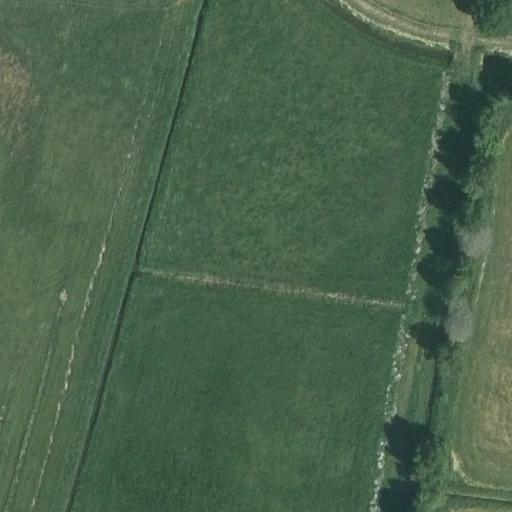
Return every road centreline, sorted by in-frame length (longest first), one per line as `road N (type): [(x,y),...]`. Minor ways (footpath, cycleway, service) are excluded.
road 1 (track): [(390,511),(476,0)]
road 2 (track): [(352,0),(420,37),(469,45)]
